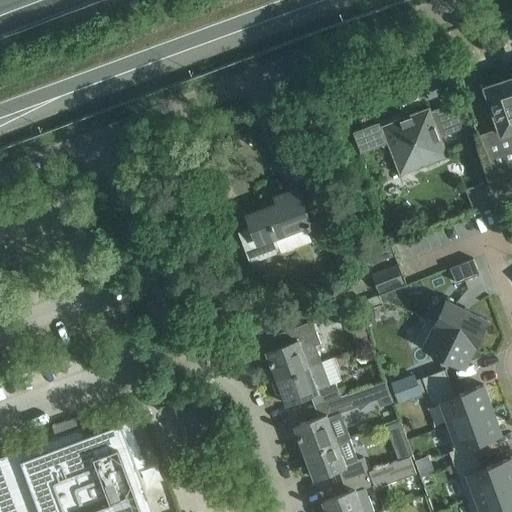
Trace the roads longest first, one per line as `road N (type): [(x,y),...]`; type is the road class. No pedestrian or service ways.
road 1 (residential): [(290,511),(248,395),(170,342),(96,139)]
road 2 (residential): [(96,139),(464,0)]
road 3 (motorway): [(0,110),(303,0)]
